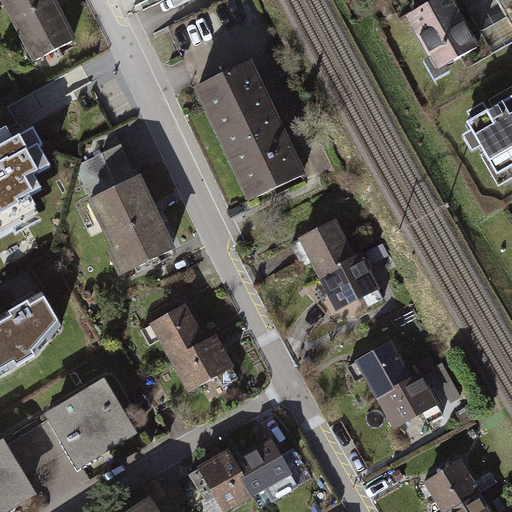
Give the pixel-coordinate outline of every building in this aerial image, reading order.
[(53,0),(0,0),(31,58),(73,35),(53,0)] [(432,70),(474,46),(447,0),(427,0),(401,14),(432,70)] [(246,57),(192,87),(255,202),(309,173),(246,57)] [(511,90),(461,119),(492,174),(511,163),(511,90)] [(0,241),(37,220),(27,202),(42,194),(34,181),(51,171),(40,153),(45,150),(34,131),(14,142),(8,130),(0,134),(0,241)] [(123,277),(176,253),(123,143),(104,153),(117,178),(85,195),(123,277)] [(339,217),(298,239),(316,272),(357,250),(339,217)] [(379,287),(357,250),(316,272),(337,312),(379,287)] [(41,290),(0,312),(0,370),(32,351),(59,322),(41,290)] [(189,300),(149,323),(168,356),(207,337),(189,300)] [(215,332),(207,337),(168,356),(189,391),(234,366),(215,332)] [(391,339),(355,359),(377,395),(413,376),(391,339)] [(431,357),(417,364),(421,372),(423,371),(423,372),(436,366),(431,357)] [(413,376),(377,395),(396,429),(425,414),(430,425),(445,416),(439,406),(443,404),(423,372),(423,371),(421,372),(413,376)] [(21,425),(42,461),(64,448),(81,474),(139,437),(99,375),(21,425)] [(0,438),(0,511),(31,511),(42,506),(22,473),(42,461),(21,425),(0,438)] [(301,489),(268,434),(233,455),(262,499),(268,493),(275,505),(301,489)] [(217,511),(242,511),(262,499),(233,455),(228,447),(190,471),(217,511)] [(446,511),(478,492),(456,460),(420,484),(436,511),(446,511)] [(490,511),(478,492),(446,511),(490,511)] [(156,511),(149,501),(130,511),(156,511)]
